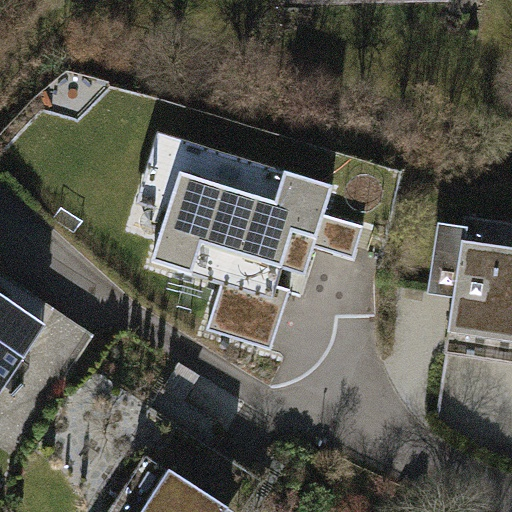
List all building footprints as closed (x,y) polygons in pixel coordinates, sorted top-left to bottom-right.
[(439,0),(288,0),(289,10),(439,6),(439,0)] [(168,168),(143,258),(278,295),(290,251),(323,261),(340,199),(289,184),(284,200),(168,168)] [(511,239),(464,234),(452,327),(510,335),(508,345),(511,345),(511,239)] [(61,387),(97,332),(59,308),(24,363),(61,387)] [(0,319),(0,384),(31,341),(0,319)] [(101,511),(210,511),(220,497),(141,448),(101,511)]
